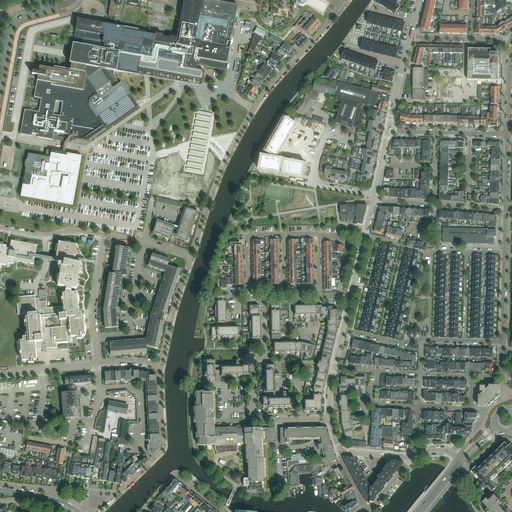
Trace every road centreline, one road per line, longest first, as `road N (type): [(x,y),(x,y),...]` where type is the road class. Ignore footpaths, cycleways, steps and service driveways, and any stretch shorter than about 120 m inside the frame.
road 1 (residential): [(191,257),(242,127),(326,26)]
road 2 (residential): [(119,491),(162,448),(160,365)]
road 3 (residential): [(373,195),(311,184),(324,138),(350,141)]
road 4 (residential): [(95,338),(130,332),(142,242)]
road 5 (tertiary): [(0,78),(12,23),(72,0)]
